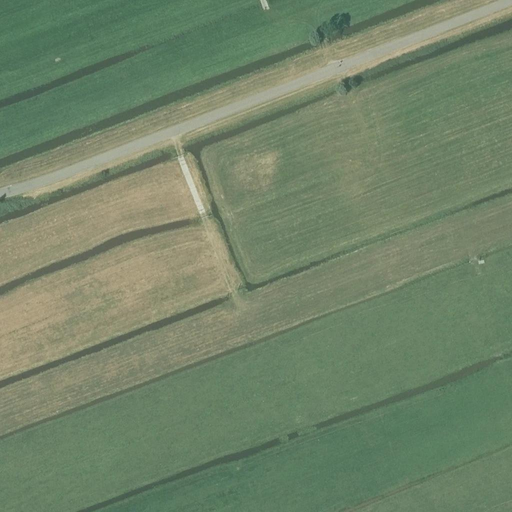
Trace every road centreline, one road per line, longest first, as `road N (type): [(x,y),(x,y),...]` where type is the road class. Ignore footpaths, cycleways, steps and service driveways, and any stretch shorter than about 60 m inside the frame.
road 1 (unclassified): [(0,195),(511,1)]
road 2 (track): [(254,311),(237,300),(172,133)]
